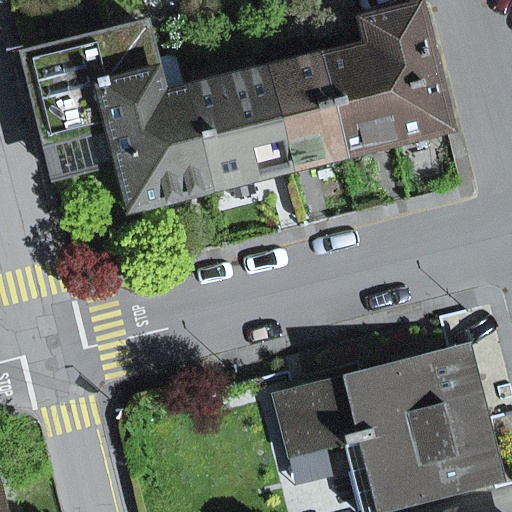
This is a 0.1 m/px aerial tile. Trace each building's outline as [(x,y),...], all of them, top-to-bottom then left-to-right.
[(368,45),(393,143),(448,129),(417,5),(358,20),(365,46),(368,45)] [(108,127),(116,162),(129,210),(211,189),(186,91),(161,97),(143,28),(110,37),(74,46),(25,58),(46,142),(108,127)] [(317,58),(342,156),(393,143),(368,45),(365,46),(317,58)] [(266,71),(290,169),(342,156),(317,58),(266,71)] [(186,91),(211,189),(290,169),(266,71),(186,91)] [(108,127),(46,142),(55,177),(116,162),(108,127)] [(456,426),(483,419),(465,346),(450,350),(464,403),(451,407),(456,426)] [(344,443),(362,511),(384,511),(499,483),(483,419),(456,426),(451,407),(464,403),(450,350),(278,396),(293,456),(344,443)]
